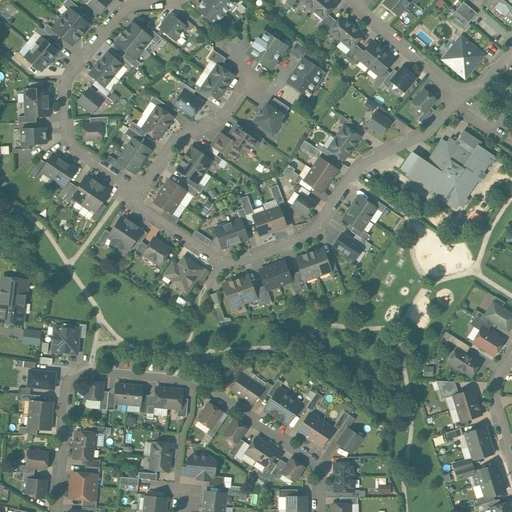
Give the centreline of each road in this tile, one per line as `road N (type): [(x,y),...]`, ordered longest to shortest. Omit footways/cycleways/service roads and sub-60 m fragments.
road 1 (residential): [(320,511),(313,458),(208,386),(87,370),(66,388),(57,511)]
road 2 (residential): [(461,98),(429,130),(365,163),(313,230),(271,251),(222,261),(131,200)]
road 3 (residential): [(131,200),(128,183),(71,141),(66,87),(120,14),(159,0)]
road 4 (residential): [(131,200),(160,154),(183,131),(221,115),(252,70)]
road 5 (residential): [(354,0),(461,98)]
